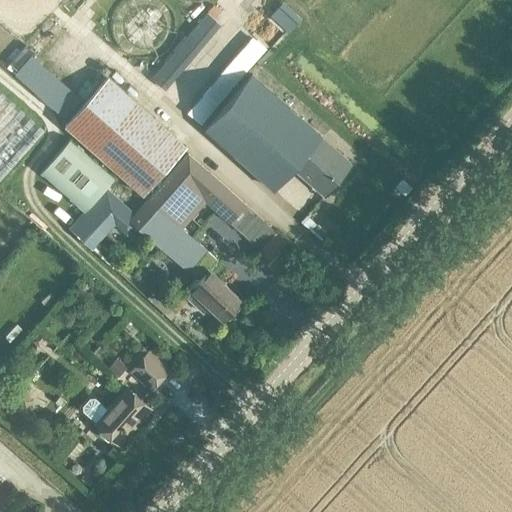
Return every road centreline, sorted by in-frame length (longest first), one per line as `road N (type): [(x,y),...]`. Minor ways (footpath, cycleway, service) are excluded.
road 1 (tertiary): [(159,511),(511,120)]
road 2 (unknown): [(257,403),(31,191),(29,173),(59,126),(0,66)]
road 3 (unknown): [(368,279),(187,95)]
